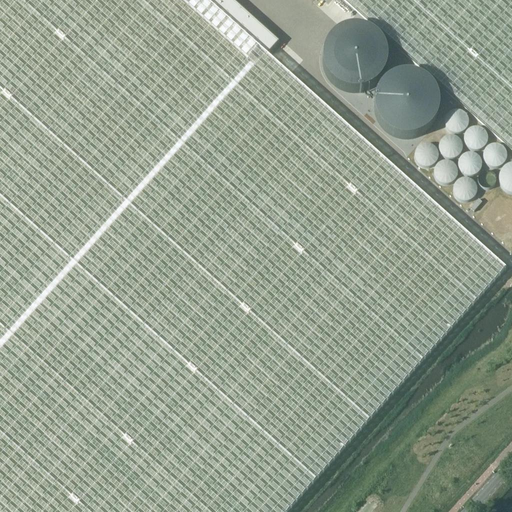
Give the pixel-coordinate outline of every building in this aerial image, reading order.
[(511,0),(0,0),(0,511),(287,511),(505,270),(267,57),(279,43),(247,15),(230,0),(211,0),(208,4),(203,0),(341,0),(511,152),(511,0)] [(323,67),(326,82),(337,94),(351,99),(367,97),(379,88),(387,75),(387,59),(379,46),(367,37),(351,35),(337,40),(326,52),(323,67)] [(372,109),(376,124),(386,136),(401,142),(416,140),(429,131),(436,117),(436,102),(429,88),(416,79),(401,77),(386,83),(376,94),(372,109)] [(460,170),(480,171),(481,155),(461,154),(460,170)] [(455,179),(456,201),(476,200),(476,179),(455,179)]
